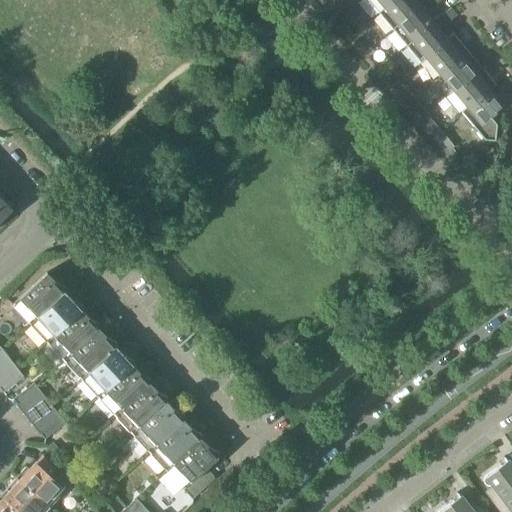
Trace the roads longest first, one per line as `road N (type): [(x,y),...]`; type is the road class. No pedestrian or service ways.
road 1 (residential): [(508,245),(292,0)]
road 2 (tertiary): [(511,311),(381,408),(271,511)]
road 3 (residential): [(243,433),(109,287),(61,214)]
road 4 (tertiary): [(312,511),(511,346)]
road 5 (residential): [(379,511),(425,476),(442,451),(511,405)]
